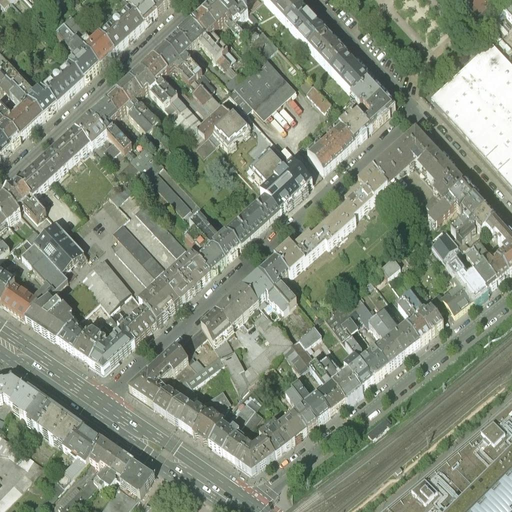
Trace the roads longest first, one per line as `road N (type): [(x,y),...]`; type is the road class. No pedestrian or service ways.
road 1 (residential): [(96,407),(415,115)]
road 2 (residential): [(250,509),(511,297)]
road 3 (residential): [(205,0),(0,191)]
road 4 (residential): [(415,115),(313,0)]
road 5 (residential): [(511,219),(415,115)]
